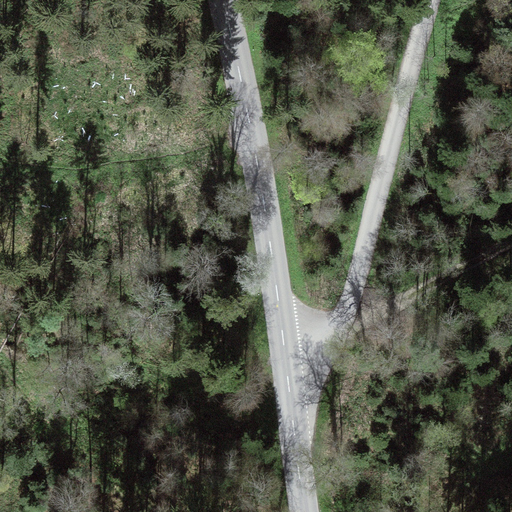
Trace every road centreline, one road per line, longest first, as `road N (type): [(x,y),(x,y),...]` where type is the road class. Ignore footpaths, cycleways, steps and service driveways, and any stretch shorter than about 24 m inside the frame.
road 1 (unclassified): [(428,0),(342,320),(320,336),(283,340)]
road 2 (tertiary): [(223,0),(283,340)]
road 3 (track): [(252,138),(98,167),(0,162)]
road 4 (track): [(145,511),(0,363)]
road 5 (track): [(342,320),(371,313),(511,240)]
road 6 (tertiary): [(283,340),(304,511)]
